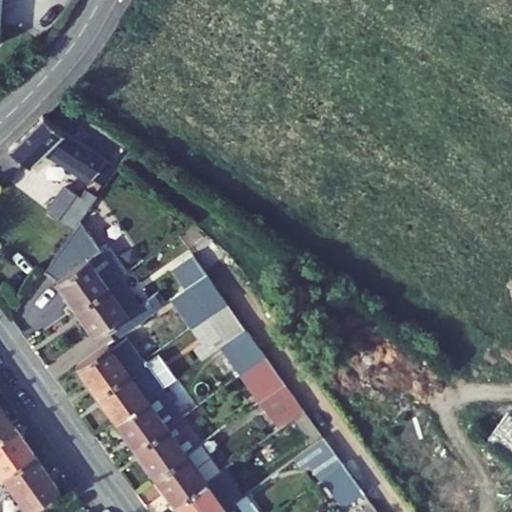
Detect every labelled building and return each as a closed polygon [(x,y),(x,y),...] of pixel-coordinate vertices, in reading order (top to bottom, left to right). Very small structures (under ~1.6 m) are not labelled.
[(45,117),(11,150),(29,164),(47,149),(97,180),(92,189),(97,192),(115,166),(45,117)] [(48,209),(76,229),(81,222),(98,197),(87,189),(82,197),(64,185),(48,209)] [(76,229),(46,272),(58,280),(55,281),(77,309),(122,278),(128,273),(108,244),(101,250),(81,222),(76,229)] [(301,232),(290,248),(333,278),(344,262),(301,232)] [(208,276),(194,255),(173,270),(187,290),(189,289),(208,276)] [(189,289),(208,317),(228,303),(208,276),(189,289)] [(122,278),(77,309),(96,337),(107,328),(116,341),(153,315),(144,303),(141,305),(122,278)] [(204,360),(223,347),(247,330),(228,303),(208,317),(192,328),(204,345),(197,350),(204,360)] [(223,347),(242,374),(266,357),(247,330),(223,347)] [(77,368),(97,396),(144,362),(127,338),(111,350),(108,346),(77,368)] [(161,351),(144,362),(164,389),(180,378),(161,351)] [(266,357),(242,374),(262,402),(286,384),(266,357)] [(97,396),(116,423),(164,389),(144,362),(97,396)] [(281,428),(296,417),(305,411),(286,384),(262,402),(281,428)] [(116,423),(136,450),(183,417),(164,389),(116,423)] [(0,436),(15,426),(0,405),(0,436)] [(382,433),(433,511),(446,511),(477,493),(421,407),(382,433)] [(322,434),(305,411),(296,417),(314,440),(322,434)] [(511,417),(507,414),(493,434),(501,440),(499,443),(511,452),(511,417)] [(136,450),(155,477),(202,444),(183,417),(136,450)] [(35,454),(15,426),(0,436),(0,474),(2,477),(35,454)] [(312,464),(323,480),(344,465),(325,439),(297,460),(304,469),(312,464)] [(202,444),(155,477),(175,504),(222,471),(202,444)] [(29,511),(60,490),(35,454),(2,477),(27,511),(29,511)] [(364,494),(344,465),(323,480),(344,508),(364,494)] [(246,496),(226,468),(222,471),(175,504),(180,511),(223,511),(234,504),(246,496)] [(246,496),(234,504),(239,511),(259,511),(247,495),(246,496)]
